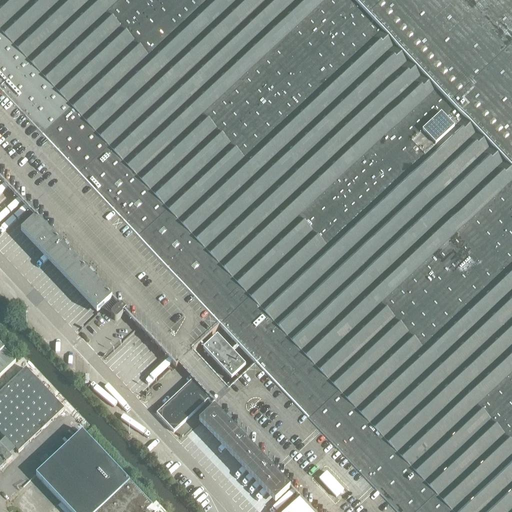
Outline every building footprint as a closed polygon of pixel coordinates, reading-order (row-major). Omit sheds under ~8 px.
[(511,511),(511,0),(0,0),(0,180),(1,182),(1,183),(3,185),(8,189),(8,190),(10,192),(15,197),(14,197),(17,200),(17,199),(22,204),(21,205),(24,207),(24,206),(29,211),(28,212),(30,214),(31,214),(35,219),(35,220),(20,234),(97,315),(112,301),(113,302),(113,301),(118,306),(117,307),(119,309),(118,311),(117,310),(112,315),(111,316),(111,317),(111,318),(114,321),(114,322),(115,322),(117,322),(118,321),(123,316),(122,315),(124,314),(129,319),(140,331),(140,330),(145,335),(144,336),(147,338),(152,342),(151,343),(154,345),(159,350),(158,350),(160,353),(161,352),(166,357),(165,358),(167,360),(168,359),(172,364),(172,365),(176,369),(220,328),(255,365),(228,390),(207,368),(156,415),(174,433),(207,401),(213,407),(197,422),(275,504),(291,490),(301,500),(288,511),(511,511)] [(231,381),(245,368),(217,337),(203,351),(231,381)] [(0,377),(15,363),(4,351),(0,346),(0,377)] [(15,451),(18,454),(64,411),(26,370),(0,394),(0,471),(12,459),(10,456),(15,451)] [(152,508),(82,433),(36,477),(68,511),(162,511),(156,505),(152,508)]
